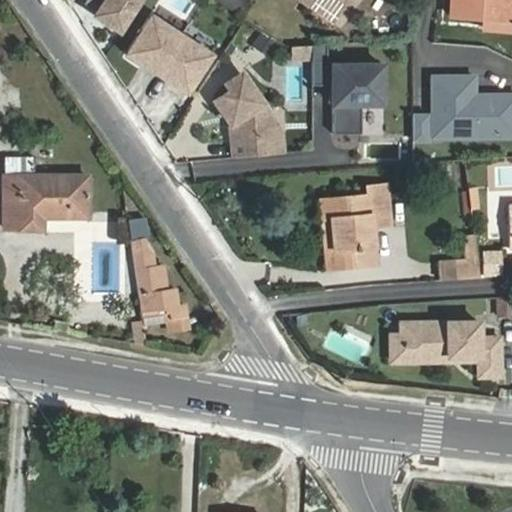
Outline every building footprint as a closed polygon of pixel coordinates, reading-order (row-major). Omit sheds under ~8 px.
[(122,31),(142,0),(89,0),(100,7),(95,14),(122,31)] [(248,0),(216,0),(239,14),(248,0)] [(511,0),(450,0),(450,16),(485,19),(484,29),(507,30),(508,21),(511,20),(511,0)] [(152,16),(128,52),(157,72),(181,35),(152,16)] [(259,33),(251,47),(270,57),(278,43),(259,33)] [(157,72),(186,91),(210,54),(181,35),(157,72)] [(327,45),(312,45),(312,86),(327,86),(327,45)] [(332,65),(333,134),(361,134),(361,104),(382,104),(382,65),(332,65)] [(230,122),(234,157),(282,153),(280,132),(269,133),(267,109),(241,73),(226,84),(230,90),(215,101),(230,122)] [(432,76),(432,136),(511,134),(511,94),(474,95),(474,76),(432,76)] [(427,115),(412,115),(412,141),(427,141),(427,115)] [(5,158),(5,177),(5,228),(43,230),(44,218),(88,217),(88,176),(35,176),(35,158),(5,158)] [(421,181),(422,165),(404,165),(403,181),(421,181)] [(377,265),(373,227),(392,226),(388,183),(367,186),(368,195),(321,199),(323,220),(332,219),(338,268),(377,265)] [(465,210),(479,208),(477,188),(463,189),(465,210)] [(153,252),(146,240),(149,236),(147,218),(128,220),(141,314),(165,310),(166,314),(170,313),(171,320),(188,317),(185,304),(178,305),(176,289),(164,290),(160,266),(155,266),(153,252)] [(464,237),(467,260),(477,260),(474,236),(464,237)] [(499,250),(484,252),(487,273),(502,271),(499,250)] [(441,262),(442,280),(472,278),(480,278),(477,260),(467,260),(441,262)] [(511,301),(496,300),(495,315),(511,315),(511,301)] [(479,322),(400,323),(401,334),(401,344),(405,343),(405,347),(410,347),(410,360),(469,360),(469,356),(479,355),(479,349),(499,349),(499,337),(479,338),(479,322)] [(401,334),(390,334),(390,361),(410,360),(410,347),(405,347),(405,343),(401,344),(401,334)]
